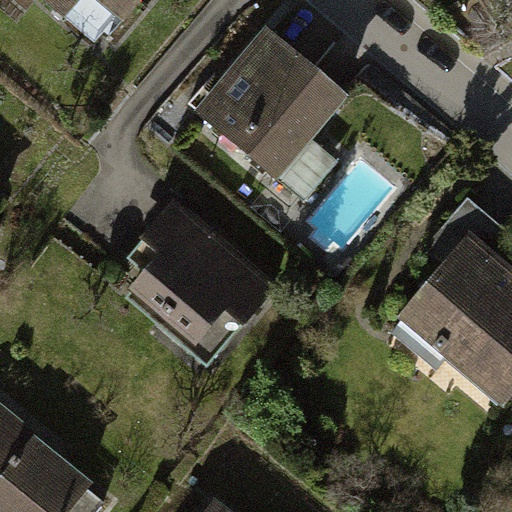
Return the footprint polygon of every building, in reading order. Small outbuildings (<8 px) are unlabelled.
[(90,0),(99,0),(136,29),(159,0),(42,0),(71,24),(90,0)] [(278,45),(209,125),(284,188),(352,109),(278,45)] [(0,257),(9,247),(0,239),(0,257)] [(141,304),(221,374),(271,316),(191,246),(141,304)] [(407,337),(511,426),(511,289),(475,258),(407,337)] [(0,511),(100,511),(104,508),(0,423),(0,511)]
